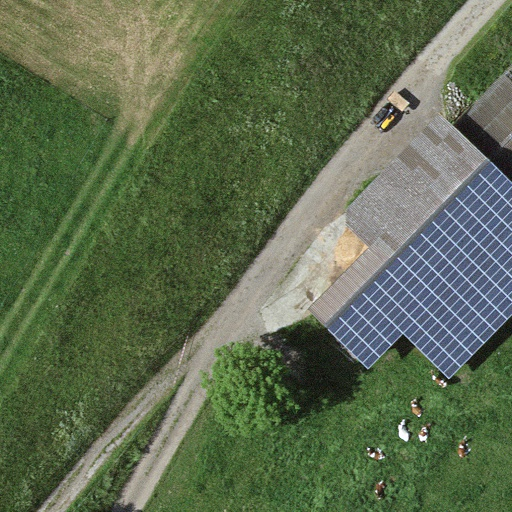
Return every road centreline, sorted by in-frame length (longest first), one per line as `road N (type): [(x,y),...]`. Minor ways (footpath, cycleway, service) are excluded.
road 1 (track): [(243,309),(114,432),(46,511)]
road 2 (track): [(130,511),(243,309)]
